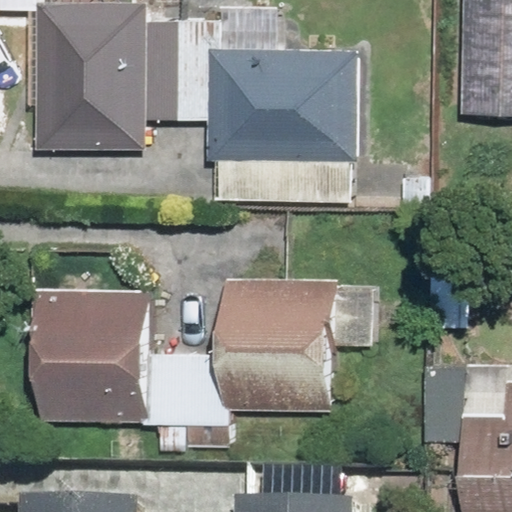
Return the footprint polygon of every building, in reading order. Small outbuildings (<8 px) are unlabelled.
[(511,0),(460,0),(459,120),(511,120),(511,0)] [(147,3),(42,2),(42,149),(163,149),(163,120),(177,120),(178,20),(147,20),(147,3)] [(213,51),(209,158),(220,159),(218,198),(345,203),(347,162),(354,162),(358,57),(213,51)] [(482,326),(485,268),(450,266),(447,324),(482,326)] [(57,276),(56,421),(261,423),(261,405),(362,406),(363,278),(238,278),(238,338),(176,337),(176,277),(57,276)] [(482,440),(480,511),(511,511),(511,352),(438,351),(436,438),(482,440)] [(160,511),(161,492),(31,491),(31,511),(376,511),(376,493),(245,492),(245,511),(160,511)]
